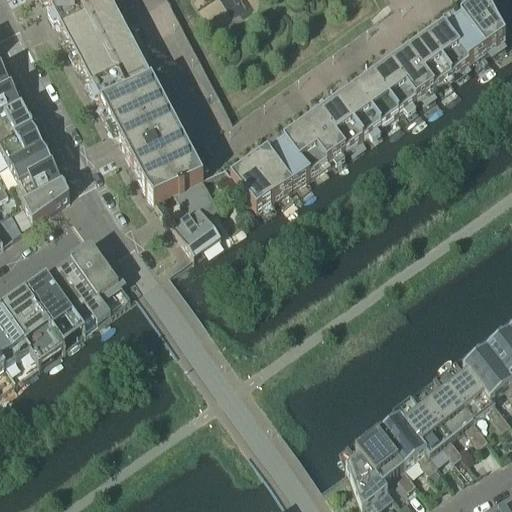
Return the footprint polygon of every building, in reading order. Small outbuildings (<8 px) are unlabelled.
[(201,188),(203,187),(103,0),(39,0),(45,11),(116,145),(152,214),(172,203),(177,201),(178,203),(184,200),(183,198),(201,188)] [(486,58),(504,45),(483,5),(459,21),(486,58)] [(468,71),(486,58),(459,21),(442,34),(468,71)] [(450,84),(468,71),(442,34),(424,46),(450,84)] [(432,96),(450,84),(424,46),(406,59),(432,96)] [(415,109),(432,96),(406,59),(388,71),(415,109)] [(397,121),(415,109),(388,71),(371,84),(397,121)] [(0,102),(11,97),(0,77),(0,76),(0,102)] [(379,134),(397,121),(371,84),(353,97),(379,134)] [(0,127),(21,116),(11,97),(0,102),(0,127)] [(361,146),(379,134),(353,97),(335,109),(361,146)] [(344,159),(361,146),(335,109),(317,122),(344,159)] [(0,152),(31,136),(21,116),(0,127),(0,152)] [(326,171),(344,159),(317,122),(300,134),(326,171)] [(308,184),(326,171),(300,134),(282,147),(308,184)] [(0,159),(7,174),(42,155),(31,136),(0,152),(0,159)] [(290,197),(308,184),(282,147),(264,159),(290,197)] [(18,194),(52,175),(42,155),(7,174),(17,192),(18,194)] [(273,209),(290,197),(264,159),(247,172),(273,209)] [(256,221),(273,209),(247,172),(229,184),(256,221)] [(23,215),(62,194),(52,175),(18,194),(17,192),(10,196),(21,217),(23,216),(23,215)] [(205,227),(217,218),(201,188),(183,198),(184,200),(178,203),(177,201),(172,203),(188,225),(179,230),(180,231),(171,237),(192,266),(192,267),(193,266),(219,247),(205,227)] [(32,233),(69,207),(62,194),(23,215),(23,216),(32,233)] [(0,229),(0,251),(2,254),(12,247),(0,229)] [(106,266),(101,270),(90,255),(70,269),(109,325),(130,310),(120,297),(124,294),(124,295),(126,294),(106,266)] [(85,342),(109,325),(70,269),(46,287),(85,342)] [(63,357),(85,342),(46,287),(25,302),(63,357)] [(0,319),(39,375),(63,357),(25,302),(0,319)] [(0,371),(14,392),(39,375),(0,319),(0,371)] [(511,345),(508,340),(505,342),(485,358),(511,392),(511,345)] [(511,392),(485,358),(483,360),(462,376),(490,410),(503,400),(511,410),(511,392)] [(0,402),(14,392),(0,371),(0,402)] [(490,410),(462,376),(462,377),(465,381),(463,383),(445,397),(473,431),(485,422),(501,441),(510,434),(490,410)] [(473,431),(445,397),(443,399),(423,415),(450,449),(464,438),(478,457),(487,450),(473,431)] [(462,464),(450,449),(423,415),(420,417),(403,430),(399,426),(398,426),(429,466),(441,456),(453,471),(462,464)] [(428,466),(429,466),(398,426),(397,428),(376,444),(403,479),(416,469),(428,484),(436,477),(428,466)] [(415,494),(403,479),(376,444),(374,446),(355,461),(382,495),(383,494),(394,486),(406,501),(415,494)] [(382,495),(355,461),(354,461),(358,466),(356,468),(345,476),(346,480),(357,511),(370,511),(386,511),(393,507),(383,494),(382,495)]
